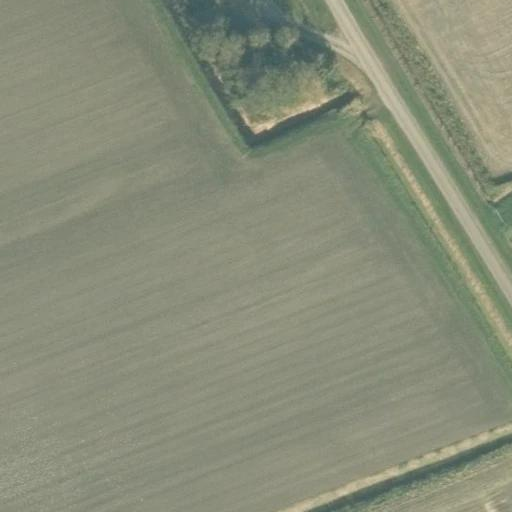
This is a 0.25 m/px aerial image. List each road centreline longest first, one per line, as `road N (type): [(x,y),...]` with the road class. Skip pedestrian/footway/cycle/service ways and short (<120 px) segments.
road 1 (unclassified): [(511,291),(336,0)]
road 2 (unknown): [(365,48),(287,41),(239,0)]
